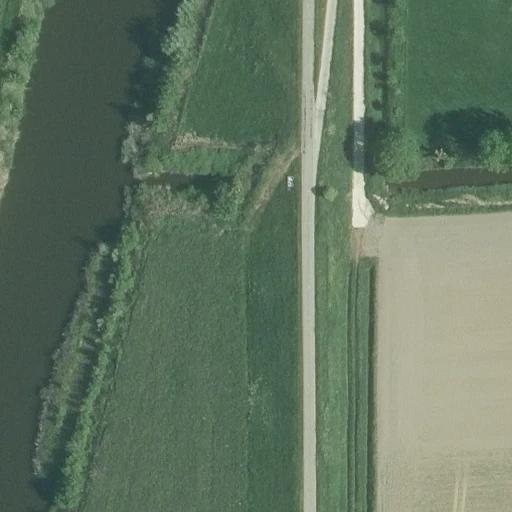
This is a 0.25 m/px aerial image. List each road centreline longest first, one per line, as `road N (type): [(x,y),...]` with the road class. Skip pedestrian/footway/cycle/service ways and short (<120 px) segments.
road 1 (unclassified): [(308,511),(309,160)]
road 2 (unclassified): [(309,160),(335,0)]
road 3 (unclassified): [(309,160),(310,0)]
